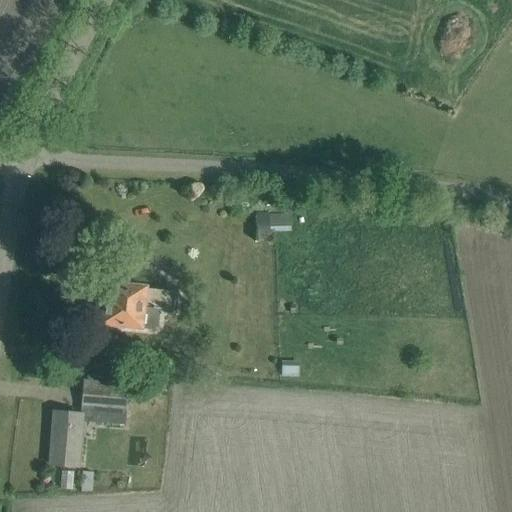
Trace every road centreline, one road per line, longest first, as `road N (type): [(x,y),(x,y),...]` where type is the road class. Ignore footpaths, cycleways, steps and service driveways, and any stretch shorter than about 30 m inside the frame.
road 1 (unclassified): [(511,196),(442,179),(306,167),(20,162)]
road 2 (unclassified): [(20,162),(100,0)]
